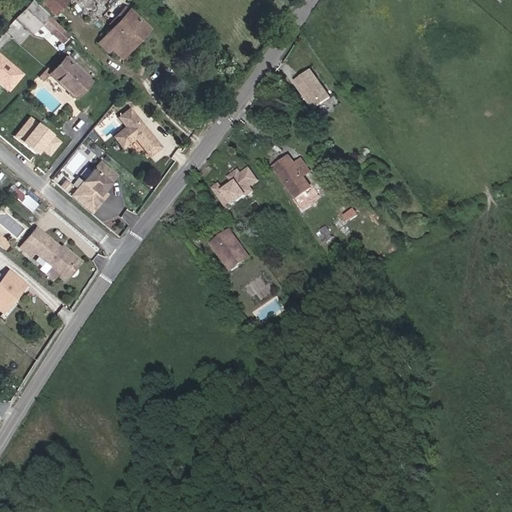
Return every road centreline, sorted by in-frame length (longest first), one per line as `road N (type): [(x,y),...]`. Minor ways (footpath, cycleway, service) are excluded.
road 1 (tertiary): [(121,254),(308,0)]
road 2 (tertiary): [(0,442),(121,254)]
road 3 (unclassified): [(121,254),(0,151)]
